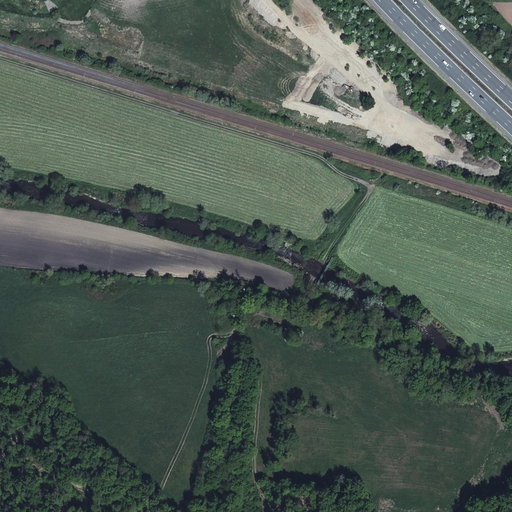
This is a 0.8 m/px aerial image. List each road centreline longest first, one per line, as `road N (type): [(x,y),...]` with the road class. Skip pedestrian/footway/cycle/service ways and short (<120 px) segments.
road 1 (track): [(0,59),(318,156),(363,181),(364,198),(318,269)]
road 2 (motorway): [(382,0),(511,126)]
road 3 (motorway): [(511,100),(408,0)]
